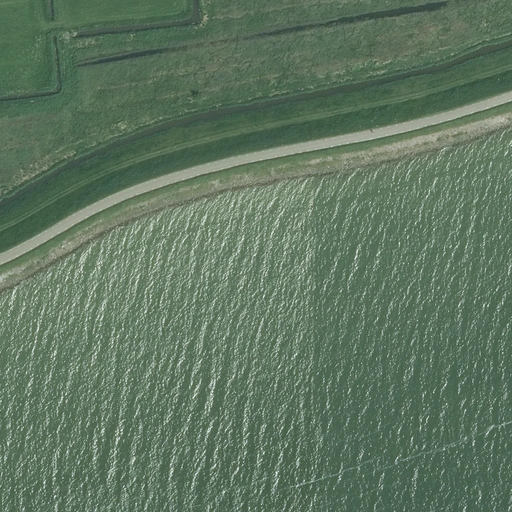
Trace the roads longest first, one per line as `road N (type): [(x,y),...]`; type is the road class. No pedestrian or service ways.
road 1 (tertiary): [(0,259),(160,181),(511,94)]
road 2 (track): [(511,66),(152,151),(0,224)]
